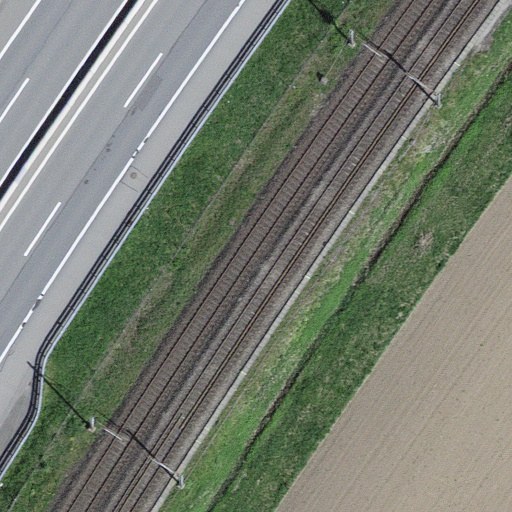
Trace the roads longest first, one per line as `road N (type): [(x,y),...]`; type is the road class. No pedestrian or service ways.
road 1 (motorway): [(0,294),(199,0)]
road 2 (motorway): [(82,0),(0,119)]
